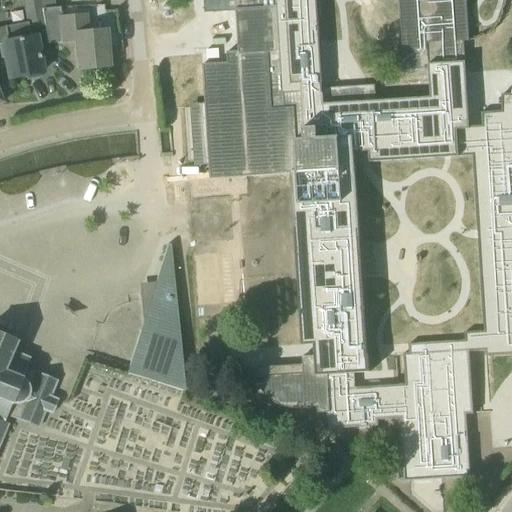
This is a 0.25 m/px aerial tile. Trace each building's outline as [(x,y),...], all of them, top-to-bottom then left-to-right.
[(39,0),(23,0),(27,24),(44,21),(42,10),(39,0)] [(39,0),(42,10),(55,8),(53,0),(39,0)] [(357,389),(355,373),(369,372),(368,356),(367,356),(354,162),(474,153),(473,128),(467,41),(428,44),(431,98),(330,105),(322,0),(206,0),(207,11),(236,9),(239,52),(207,54),(208,64),(200,73),(192,66),(178,67),(167,80),(168,94),(186,110),(181,116),(182,130),(194,140),(195,163),(213,177),(235,175),(249,187),(262,187),(273,175),(292,174),(303,345),(315,344),(316,357),(317,375),(326,374),(327,391),(357,389)] [(408,0),(411,30),(412,46),(428,44),(467,41),(478,40),(475,0),(408,0)] [(87,14),(60,17),(59,8),(55,8),(42,10),(44,21),(48,44),(75,42),(77,70),(109,67),(106,29),(88,31),(87,14)] [(30,75),(31,79),(46,76),(38,35),(30,36),(27,24),(0,28),(0,45),(2,45),(5,58),(9,58),(13,79),(30,75)] [(478,153),(491,330),(489,330),(490,349),(490,357),(511,355),(511,89),(502,89),(501,109),(487,109),(487,127),(473,128),(474,153),(478,153)] [(158,282),(140,283),(142,297),(145,324),(128,375),(185,393),(185,392),(184,392),(171,247),(169,246),(158,282)] [(357,389),(341,390),(327,391),(329,413),(330,429),(377,426),(377,420),(401,419),(405,480),(469,476),(465,414),(473,414),(469,350),(490,349),(489,330),(469,331),(469,336),(404,341),(407,385),(357,389)] [(30,359),(13,352),(16,343),(0,335),(0,446),(9,425),(4,423),(7,416),(40,429),(47,413),(53,415),(60,400),(52,397),(58,381),(26,368),(30,359)] [(270,398),(275,402),(280,405),(286,407),(293,409),(301,409),(310,408),(318,408),(318,414),(329,413),(327,391),(326,374),(317,375),(316,357),(302,357),(302,365),(254,368),(254,372),(255,377),(258,384),(261,388),(264,393),(270,398)]
